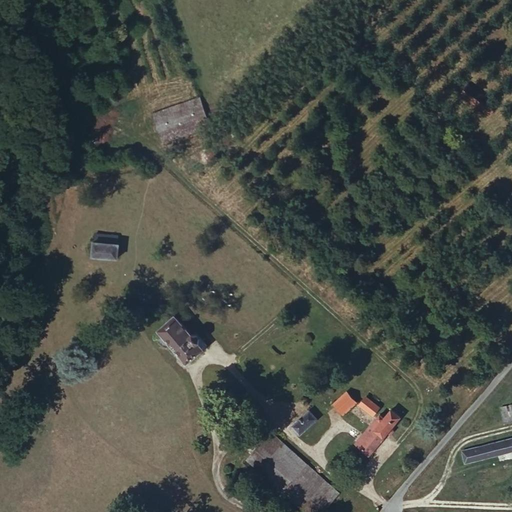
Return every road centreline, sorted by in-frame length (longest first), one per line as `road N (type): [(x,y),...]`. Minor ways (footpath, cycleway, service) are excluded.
road 1 (unclassified): [(511,361),(388,511)]
road 2 (unknown): [(284,419),(385,510)]
